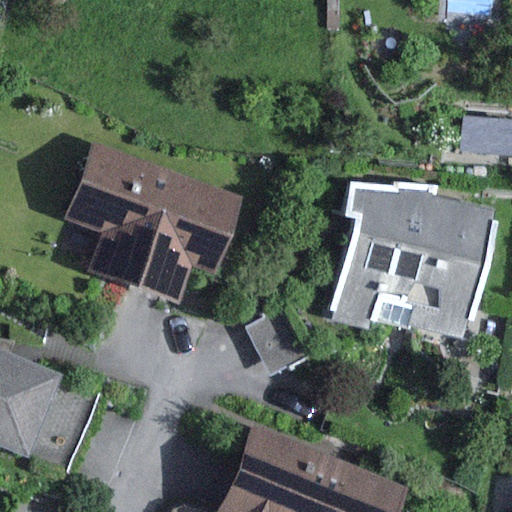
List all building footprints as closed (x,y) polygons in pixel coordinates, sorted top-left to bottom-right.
[(511,133),(511,122),(460,118),(457,151),(510,155),(511,133)] [(237,199),(87,144),(59,221),(95,234),(81,273),(170,305),(183,270),(208,279),(237,199)] [(385,186),(345,184),(337,216),(347,218),(326,322),(363,330),(366,320),(457,341),(488,212),(429,198),(430,186),(385,182),(385,186)] [(297,299),(242,328),(268,376),(323,347),(297,299)] [(53,374),(0,353),(0,449),(20,457),(53,374)] [(395,511),(405,488),(245,425),(211,511),(395,511)]
